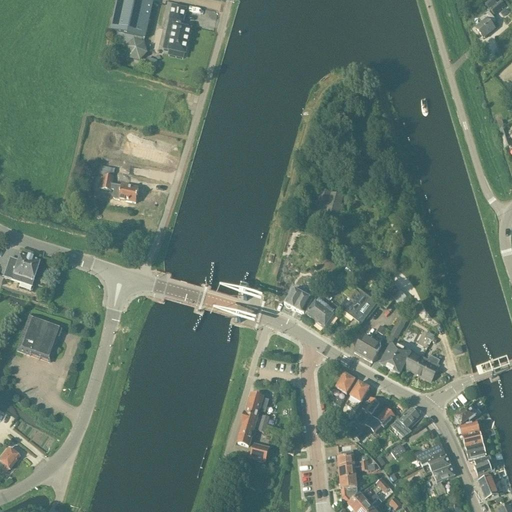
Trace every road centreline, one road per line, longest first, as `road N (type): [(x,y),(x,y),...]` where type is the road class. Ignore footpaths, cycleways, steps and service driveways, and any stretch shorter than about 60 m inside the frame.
road 1 (unclassified): [(141,279),(226,10)]
road 2 (track): [(73,511),(143,295),(141,279)]
road 3 (unclassified): [(504,216),(488,200),(425,0)]
road 4 (secondary): [(305,359),(269,318),(141,279)]
road 5 (tertiary): [(53,466),(75,437),(113,311)]
road 6 (residential): [(321,511),(305,359)]
road 7 (secondary): [(428,408),(334,355),(305,359)]
road 8 (residential): [(231,445),(249,380),(305,359)]
